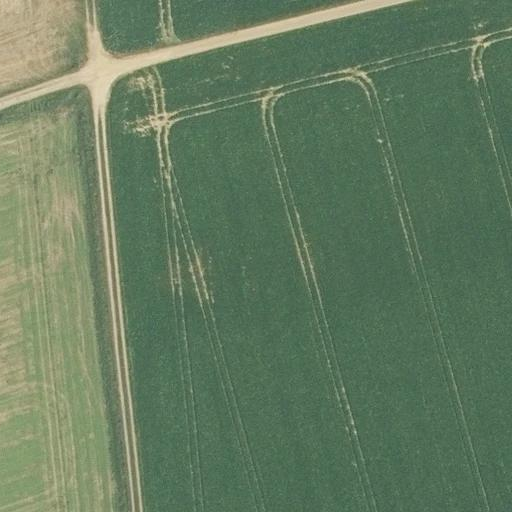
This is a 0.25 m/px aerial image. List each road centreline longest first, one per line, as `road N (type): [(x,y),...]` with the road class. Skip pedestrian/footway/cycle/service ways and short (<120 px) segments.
road 1 (track): [(94,0),(138,511)]
road 2 (track): [(386,0),(102,70),(0,106)]
